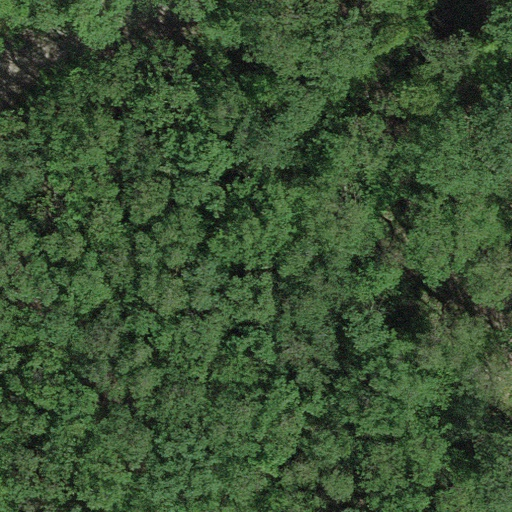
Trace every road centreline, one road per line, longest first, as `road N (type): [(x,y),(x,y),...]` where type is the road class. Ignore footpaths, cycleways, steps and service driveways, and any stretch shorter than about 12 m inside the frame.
road 1 (track): [(0,228),(204,511)]
road 2 (track): [(0,84),(196,0)]
